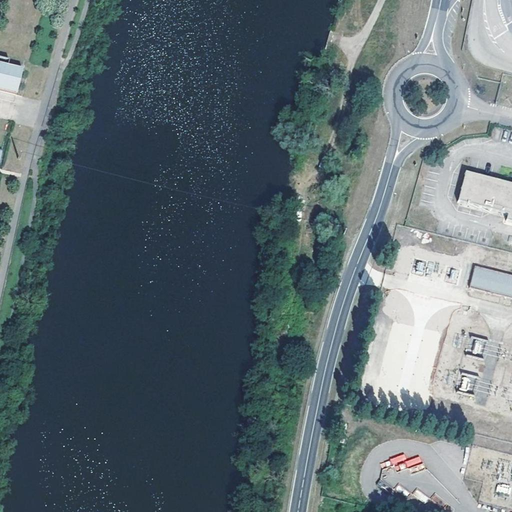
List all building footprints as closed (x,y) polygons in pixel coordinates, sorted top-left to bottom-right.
[(0,91),(16,95),(22,71),(8,67),(9,61),(1,59),(0,63),(0,91)] [(511,183),(468,173),(461,199),(511,212),(509,218),(511,219),(511,183)] [(511,274),(474,265),(468,287),(511,297),(511,274)] [(475,339),(474,352),(482,353),(483,339),(475,339)] [(391,464),(405,460),(404,454),(389,459),(391,464)] [(508,495),(510,486),(497,484),(495,492),(508,495)] [(412,494),(424,503),(428,498),(417,489),(412,494)]
